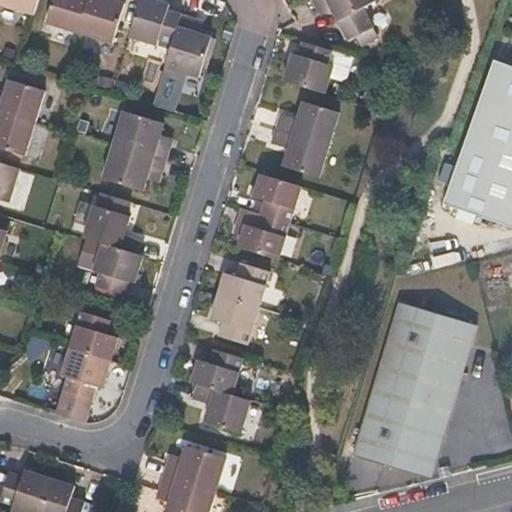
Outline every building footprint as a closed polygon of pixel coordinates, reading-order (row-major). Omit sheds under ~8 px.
[(37,14),(40,0),(3,0),(2,3),(37,14)] [(81,32),(90,0),(53,0),(48,21),(81,32)] [(114,42),(127,2),(119,0),(90,0),(81,32),(114,42)] [(175,43),(184,13),(171,9),(173,4),(161,0),(142,0),(140,10),(132,36),(160,44),(162,39),(175,43)] [(377,1),(376,0),(315,0),(323,15),(334,10),(350,38),(356,36),(361,45),(378,36),(364,8),(377,1)] [(203,78),(215,37),(203,32),(207,21),(184,13),(175,43),(168,67),(203,78)] [(348,75),(354,56),(334,50),(305,41),(301,53),(295,51),(286,79),(326,92),(331,75),(343,79),(348,75)] [(511,223),(511,62),(496,58),(445,200),(511,223)] [(0,111),(37,122),(46,90),(21,82),(22,83),(10,79),(5,96),(0,94),(0,111)] [(330,144),(341,111),(305,99),(300,117),(282,112),(278,128),(330,144)] [(168,160),(175,137),(162,133),(166,121),(126,108),(115,143),(168,160)] [(0,146),(27,155),(37,122),(0,111),(0,146)] [(321,175),(330,144),(278,128),(273,142),(290,147),(284,165),(321,175)] [(162,181),(168,160),(115,143),(105,177),(146,189),(149,178),(162,181)] [(0,203),(5,205),(7,200),(12,201),(22,169),(0,161),(0,203)] [(297,201),(302,185),(262,173),(257,189),(297,201)] [(292,222),(297,201),(257,189),(256,196),(266,199),(262,213),(292,222)] [(127,232),(131,216),(129,214),(132,202),(102,193),(98,205),(95,204),(85,236),(91,238),(105,242),(139,253),(144,238),(127,232)] [(280,258),(292,222),(262,213),(242,206),(238,219),(246,222),(240,245),(264,253),(280,258)] [(0,256),(8,230),(0,226),(0,256)] [(136,283),(145,255),(139,253),(105,242),(91,238),(82,264),(97,268),(96,270),(101,272),(98,284),(127,294),(131,280),(136,283)] [(259,307),(271,269),(242,260),(238,274),(227,271),(219,295),(259,307)] [(249,343),(259,307),(219,295),(212,317),(224,321),(220,335),(249,343)] [(433,470),(471,350),(479,324),(439,313),(401,301),(354,453),(417,473),(433,470)] [(110,333),(114,320),(84,310),(72,347),(114,360),(121,337),(110,333)] [(114,360),(72,347),(64,374),(70,376),(58,413),(86,422),(89,422),(100,385),(106,387),(114,360)] [(233,393),(244,358),(216,348),(212,361),(200,358),(193,380),(199,382),(233,393)] [(241,431),(252,399),(233,393),(199,382),(194,398),(210,403),(205,420),(241,431)] [(219,490),(228,458),(188,445),(184,457),(173,454),(167,475),(219,490)] [(9,470),(8,474),(0,471),(0,498),(14,504),(12,510),(19,511),(43,511),(48,497),(54,478),(25,469),(24,475),(9,470)] [(211,511),(219,490),(167,475),(159,498),(172,502),(168,511),(211,511)] [(54,478),(48,497),(43,511),(83,511),(87,501),(73,496),(76,485),(54,478)]
